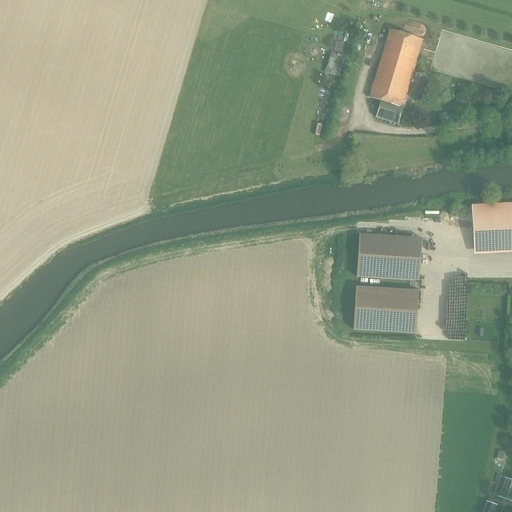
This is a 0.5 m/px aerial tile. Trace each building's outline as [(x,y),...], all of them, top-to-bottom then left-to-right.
[(376,117),(397,124),(423,41),(390,30),(369,98),(380,101),(376,117)] [(309,137),(297,134),(291,165),(303,167),(309,137)] [(511,202),(471,205),(474,254),(511,252),(511,202)] [(415,281),(419,281),(422,238),(359,234),(356,277),(415,281)] [(356,287),(353,330),(416,333),(418,291),(414,291),(356,287)] [(511,501),(511,498),(511,480),(500,477),(492,500),(502,504),(504,498),(511,501)]
